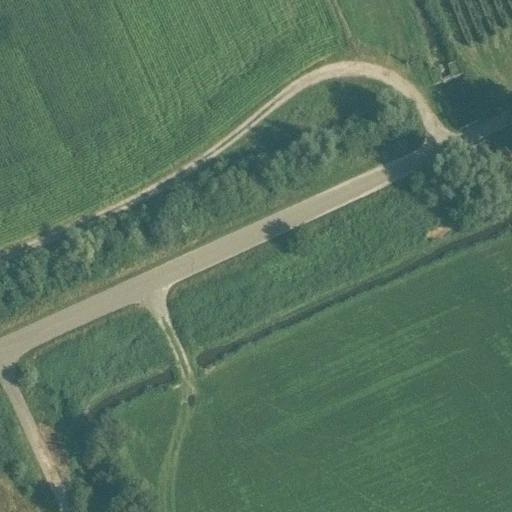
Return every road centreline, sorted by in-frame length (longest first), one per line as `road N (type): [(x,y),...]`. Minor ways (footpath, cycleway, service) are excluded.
road 1 (unclassified): [(0,350),(511,115)]
road 2 (track): [(0,261),(188,182),(303,78),(341,58),(371,63),(404,85),(439,151)]
road 3 (track): [(62,511),(0,377)]
